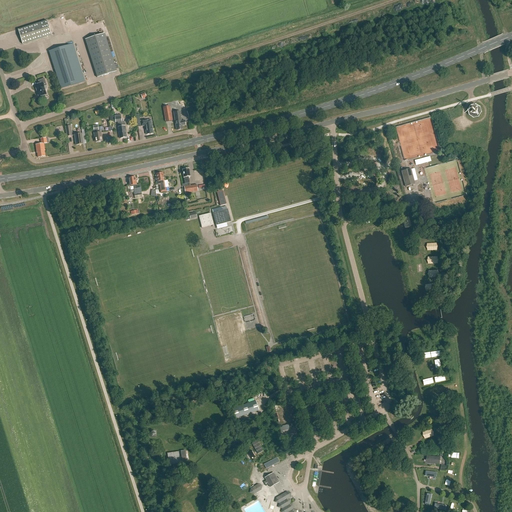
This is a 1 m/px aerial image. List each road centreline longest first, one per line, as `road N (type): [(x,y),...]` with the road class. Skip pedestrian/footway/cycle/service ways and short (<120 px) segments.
road 1 (primary): [(0,179),(291,117),(511,36)]
road 2 (residential): [(142,511),(41,189)]
road 3 (track): [(397,0),(112,95)]
road 4 (residential): [(331,122),(339,212),(390,404),(383,410)]
road 5 (tertiary): [(41,189),(331,122)]
road 6 (tertiary): [(331,122),(511,73)]
road 7 (residential): [(195,130),(38,161),(25,150)]
